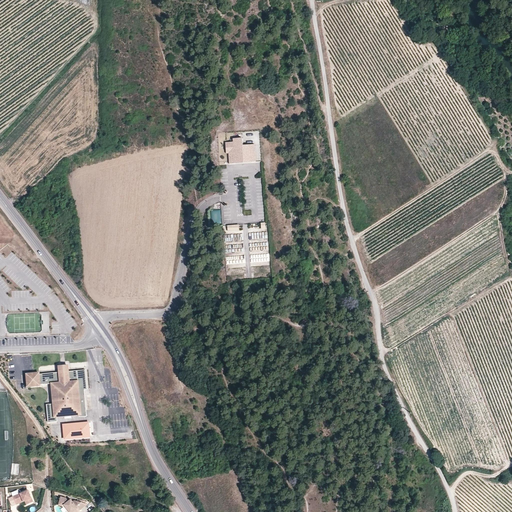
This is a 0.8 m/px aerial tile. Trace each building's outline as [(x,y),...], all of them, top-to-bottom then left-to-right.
[(243,144),(242,137),(233,138),(234,141),(229,141),(235,146),(229,153),(230,165),(256,163),(255,143),(243,144)] [(226,142),(227,153),(229,153),(235,146),(229,141),(226,142)] [(211,211),(212,219),(221,218),(220,211),(211,211)] [(40,385),(40,384),(51,383),(53,403),(46,404),(48,422),(57,421),(57,416),(78,414),(79,416),(87,416),(84,389),(87,389),(85,369),(68,371),(59,372),(39,374),(39,372),(26,374),(27,386),(40,385)] [(22,500),(23,502),(24,501),(26,504),(33,501),(28,490),(13,496),(14,499),(10,500),(12,506),(16,505),(15,503),(22,500)] [(59,505),(63,506),(64,505),(70,511),(77,511),(79,511),(87,505),(86,504),(75,501),(73,502),(71,500),(69,501),(66,498),(61,497),(59,505)]
